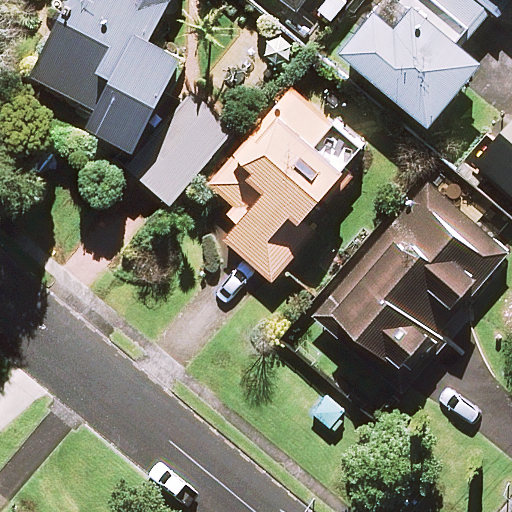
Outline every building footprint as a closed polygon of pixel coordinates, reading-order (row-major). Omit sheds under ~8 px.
[(64,0),(24,75),(84,107),(78,118),(102,132),(96,138),(165,200),(234,124),(172,68),(179,53),(148,36),(167,0),(64,0)] [(460,42),(488,9),(499,18),(511,1),(511,0),(379,0),(340,47),(425,119),(478,57),(460,42)] [(357,145),(291,89),(210,183),(236,206),(217,229),(272,277),(307,236),(291,222),(357,145)] [(511,110),(470,156),(511,195),(511,110)] [(503,246),(426,181),(313,316),(398,388),(442,335),(434,328),(503,246)]
